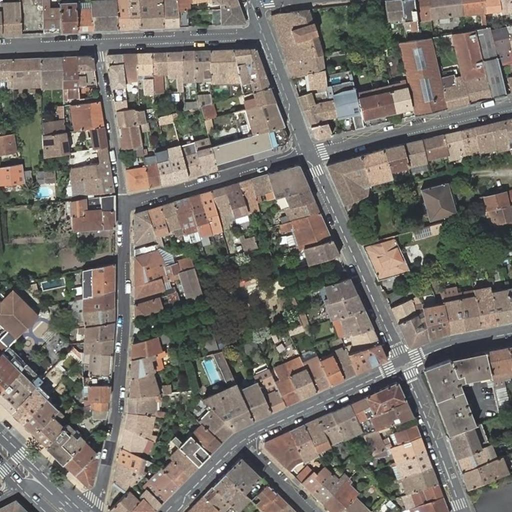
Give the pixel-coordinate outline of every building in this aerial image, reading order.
[(60,7),(60,4),(59,3),(57,4),(58,8),(54,8),(50,8),(50,6),(47,6),(47,0),(42,0),(44,28),(61,27),(60,7)] [(116,0),(95,0),(91,0),(91,2),(92,8),(93,31),(117,29),(116,0)] [(127,0),(116,0),(117,29),(129,29),(127,0)] [(138,0),(127,0),(129,29),(140,29),(138,0)] [(164,27),(162,0),(138,0),(140,29),(164,27)] [(162,0),(164,27),(179,27),(178,11),(177,0),(162,0)] [(177,0),(178,11),(188,11),(191,11),(190,7),(190,0),(191,0),(177,0)] [(240,9),(237,0),(203,0),(205,4),(215,4),(220,3),(221,6),(221,9),(240,9)] [(400,0),(386,0),(385,0),(388,20),(403,18),(400,0)] [(413,0),(400,0),(403,18),(404,29),(410,28),(410,29),(416,29),(415,20),(413,0)] [(413,0),(415,20),(430,18),(428,0),(413,0)] [(428,0),(430,18),(462,13),(460,0),(428,0)] [(482,28),(487,27),(485,12),(483,0),(460,0),(462,13),(480,11),(482,28)] [(483,0),(485,12),(495,11),(495,16),(501,15),(499,0),(483,0)] [(511,13),(511,0),(499,0),(501,15),(511,13)] [(87,8),(76,9),(77,32),(93,31),(92,8),(91,2),(87,2),(87,8)] [(20,3),(0,3),(1,35),(22,34),(20,3)] [(76,9),(76,3),(60,4),(60,7),(61,27),(61,32),(77,32),(76,9)] [(213,25),(221,25),(220,9),(212,10),(213,25)] [(246,23),(240,9),(221,9),(220,9),(221,25),(245,24),(246,23)] [(287,62),(322,53),(308,10),(278,13),(271,16),(275,25),(287,62)] [(178,11),(179,27),(188,26),(188,11),(178,11)] [(503,25),(490,27),(500,65),(508,64),(509,68),(511,67),(511,65),(511,63),(511,62),(511,52),(505,24),(503,25)] [(405,41),(398,42),(415,116),(506,94),(490,27),(487,27),(482,28),(473,29),(464,31),(450,34),(460,75),(454,76),(453,74),(440,77),(430,37),(417,39),(405,41)] [(254,48),(249,49),(252,61),(251,61),(249,74),(253,91),(270,87),(255,49),(254,48)] [(240,83),(233,49),(210,50),(211,82),(211,83),(240,83)] [(252,61),(249,49),(233,49),(240,83),(243,94),(247,93),(253,91),(249,74),(251,61),(252,61)] [(211,82),(210,50),(194,51),(196,78),(202,78),(203,82),(211,82)] [(196,78),(194,51),(182,52),(183,77),(183,85),(186,86),(186,82),(192,82),(192,87),(196,87),(196,78)] [(168,75),(167,52),(151,53),(153,76),(153,91),(153,94),(164,93),(163,75),(168,75)] [(183,77),(182,52),(167,52),(168,75),(169,77),(178,77),(179,91),(184,91),(183,86),(183,85),(183,77)] [(153,76),(151,53),(137,54),(138,79),(145,79),(145,94),(153,94),(153,91),(153,76)] [(287,62),(292,77),(296,76),(305,74),(307,73),(324,70),(324,76),(331,74),(330,69),(326,69),(323,53),(322,53),(287,62)] [(125,81),(122,54),(108,55),(107,56),(112,88),(125,87),(125,81)] [(138,79),(137,54),(122,54),(125,81),(138,80),(138,79)] [(80,99),(79,87),(77,56),(62,57),(63,86),(63,101),(68,101),(68,99),(68,95),(77,94),(77,99),(80,99)] [(79,87),(97,85),(92,56),(77,56),(79,87)] [(63,86),(62,57),(40,58),(41,86),(41,87),(46,87),(46,80),(58,79),(59,87),(63,86)] [(41,86),(40,58),(12,59),(13,87),(16,87),(16,81),(32,81),(32,86),(41,86)] [(13,87),(12,59),(0,59),(0,80),(8,80),(8,87),(13,87)] [(309,89),(326,86),(324,76),(324,70),(307,73),(305,74),(296,76),(297,78),(305,77),(305,76),(308,76),(309,89)] [(401,82),(389,85),(395,111),(411,107),(405,78),(400,79),(401,82)] [(46,87),(59,87),(58,79),(46,80),(46,87)] [(333,100),(336,116),(338,116),(355,112),(355,115),(352,115),(356,129),(364,127),(362,119),(360,111),(355,92),(353,81),(326,86),(328,101),(333,100)] [(389,85),(373,89),(378,115),(395,111),(389,85)] [(270,87),(253,91),(247,93),(251,108),(263,104),(275,101),(270,87)] [(378,115),(373,89),(355,92),(360,111),(362,119),(378,115)] [(299,96),(303,110),(310,108),(309,105),(314,104),(326,101),(324,91),(311,94),(311,92),(299,96)] [(201,106),(211,103),(211,97),(197,97),(197,103),(197,107),(201,106)] [(310,127),(326,123),(326,118),(336,116),(333,100),(328,101),(326,101),(314,104),(309,105),(310,108),(303,110),(304,110),(310,127)] [(78,130),(90,129),(103,126),(99,101),(74,104),(78,130)] [(127,101),(115,103),(116,112),(127,110),(127,101)] [(284,126),(275,101),(263,104),(251,108),(243,110),(250,134),(248,135),(248,138),(271,131),(284,126)] [(213,106),(212,103),(211,103),(201,106),(205,121),(210,119),(217,117),(213,106)] [(42,124),(43,136),(65,132),(64,121),(64,118),(64,106),(61,106),(61,114),(59,115),(60,121),(42,124)] [(142,113),(144,113),(144,110),(140,111),(139,111),(136,111),(134,109),(127,110),(116,112),(119,127),(138,124),(142,123),(144,123),(142,113)] [(173,120),(172,114),(167,115),(158,117),(160,125),(174,122),(173,120)] [(160,125),(158,117),(158,120),(149,122),(149,127),(160,125)] [(210,119),(205,121),(208,133),(214,131),(210,119)] [(509,148),(504,120),(491,123),(496,151),(509,148)] [(331,135),(326,123),(310,127),(314,137),(317,138),(331,135)] [(479,149),(481,157),(496,154),(496,151),(491,123),(475,127),(479,149)] [(138,124),(119,127),(121,140),(124,140),(125,147),(142,144),(141,136),(138,124)] [(88,150),(107,147),(105,135),(103,126),(90,129),(91,137),(86,138),(88,150)] [(212,148),(215,163),(267,148),(285,145),(288,138),(284,126),(271,131),(248,138),(212,148)] [(479,149),(475,127),(460,130),(464,152),(479,149)] [(448,156),(449,159),(465,156),(464,152),(460,130),(443,134),(448,156)] [(51,156),(69,153),(65,132),(43,136),(44,157),(51,156)] [(0,153),(16,151),(13,134),(0,136),(0,153)] [(427,161),(427,164),(431,163),(430,160),(448,156),(443,134),(422,139),(427,161)] [(199,141),(195,142),(202,173),(217,169),(215,163),(212,148),(209,139),(206,140),(207,144),(200,146),(199,141)] [(408,166),(408,169),(411,168),(410,165),(427,161),(422,139),(402,144),(408,166)] [(124,140),(121,140),(123,150),(132,149),(133,156),(143,154),(142,144),(125,147),(124,140)] [(202,173),(195,142),(180,146),(182,154),(188,177),(202,173)] [(402,144),(383,149),(389,170),(408,166),(402,144)] [(74,167),(109,161),(107,147),(88,150),(69,153),(69,156),(75,155),(77,164),(74,164),(74,167)] [(383,149),(360,155),(370,184),(373,183),(372,181),(387,176),(388,179),(392,178),(389,170),(383,149)] [(155,153),(155,155),(161,184),(174,181),(167,157),(166,150),(155,153)] [(167,157),(174,181),(176,181),(188,177),(182,154),(167,157)] [(155,155),(144,157),(146,166),(149,186),(161,184),(155,155)] [(335,186),(343,204),(364,196),(359,185),(366,182),(367,185),(370,184),(360,155),(327,165),(326,166),(335,186)] [(72,180),(111,176),(109,161),(74,167),(69,168),(69,171),(71,171),(72,180)] [(24,172),(22,164),(0,167),(0,185),(25,183),(25,182),(24,172)] [(278,196),(308,187),(299,165),(298,165),(267,174),(274,197),(276,197),(278,196)] [(129,166),(125,166),(126,169),(129,191),(149,186),(146,166),(129,169),(129,166)] [(44,172),(44,184),(55,183),(55,170),(44,172)] [(31,171),(24,172),(25,182),(32,181),(31,171)] [(274,197),(267,174),(250,179),(257,203),(261,201),(262,201),(267,199),(274,197)] [(101,193),(114,191),(111,176),(72,180),(74,196),(99,193),(101,193)] [(259,210),(257,203),(250,179),(238,183),(247,212),(248,214),(259,210)] [(451,196),(447,182),(421,189),(424,200),(424,202),(422,202),(423,208),(426,207),(426,208),(429,220),(455,213),(451,199),(455,198),(454,195),(451,196)] [(247,212),(238,183),(224,187),(232,211),(232,212),(233,216),(247,212)] [(232,211),(224,187),(210,191),(220,225),(226,223),(225,221),(223,215),(232,212),(232,211)] [(314,200),(308,187),(278,196),(283,208),(285,208),(314,200)] [(511,190),(480,198),(483,209),(487,209),(488,211),(508,206),(508,205),(511,204),(511,190)] [(211,229),(220,226),(220,225),(210,191),(200,194),(211,229)] [(73,231),(114,227),(114,194),(100,196),(101,197),(83,198),(71,201),(73,231)] [(211,230),(211,229),(200,194),(188,198),(197,228),(199,233),(201,233),(211,230)] [(197,228),(188,198),(174,202),(183,233),(197,228)] [(319,212),(314,200),(285,208),(288,215),(280,217),(282,223),(319,212)] [(175,235),(183,233),(174,202),(160,206),(169,232),(169,234),(173,233),(172,231),(174,230),(175,235)] [(511,204),(508,206),(488,211),(488,215),(491,215),(493,223),(511,218),(511,204)] [(169,232),(160,206),(147,210),(155,237),(156,240),(157,243),(157,244),(163,246),(160,235),(169,232)] [(155,237),(147,210),(134,214),(134,244),(155,237)] [(232,212),(223,215),(225,221),(234,218),(233,216),(232,212)] [(248,214),(247,212),(233,216),(234,218),(235,221),(248,217),(248,214)] [(291,248),(292,251),(301,249),(331,240),(319,212),(282,223),(279,224),(281,233),(291,230),(292,231),(298,229),(302,245),(291,248)] [(451,231),(448,220),(401,233),(402,237),(413,234),(414,239),(443,232),(444,235),(451,233),(450,232),(451,231)] [(199,233),(200,238),(212,234),(212,233),(211,230),(201,233),(199,233)] [(362,245),(377,240),(375,233),(361,238),(359,239),(362,245)] [(394,238),(393,235),(383,239),(377,240),(362,245),(363,247),(394,238)] [(239,237),(244,252),(257,248),(254,237),(244,240),(242,236),(239,237)] [(410,271),(394,238),(363,247),(378,280),(410,271)] [(301,249),(306,265),(339,255),(331,240),(301,249)] [(178,272),(194,267),(191,259),(185,261),(186,264),(177,267),(177,263),(164,267),(162,259),(156,249),(155,250),(153,244),(145,247),(144,246),(134,249),(134,286),(167,275),(178,272)] [(83,298),(114,291),(114,263),(83,270),(83,294),(77,294),(77,300),(83,298)] [(184,290),(187,301),(202,297),(200,287),(194,270),(194,268),(194,267),(178,272),(167,275),(169,280),(180,277),(184,290)] [(169,281),(169,280),(167,275),(134,286),(134,298),(165,289),(163,283),(169,281)] [(356,293),(349,277),(318,287),(322,300),(323,300),(324,303),(356,293)] [(441,295),(442,303),(448,333),(464,330),(458,297),(457,292),(456,287),(440,290),(441,295)] [(490,292),(489,287),(473,290),(480,326),(496,323),(490,292)] [(511,320),(511,317),(506,288),(490,292),(496,323),(511,320)] [(473,290),(473,289),(457,292),(458,297),(464,330),(480,326),(473,290)] [(69,302),(70,310),(82,308),(114,303),(114,291),(83,298),(77,300),(69,302)] [(7,347),(8,346),(38,317),(12,292),(5,299),(0,304),(0,303),(0,322),(9,331),(0,340),(7,347)] [(169,302),(170,306),(180,303),(177,292),(167,295),(169,302)] [(413,292),(389,303),(391,308),(411,299),(416,296),(413,292)] [(363,309),(356,293),(324,303),(331,320),(332,319),(339,316),(363,309)] [(299,311),(292,295),(289,296),(296,312),(299,311)] [(422,304),(416,296),(411,299),(414,305),(422,304)] [(134,305),(134,317),(170,306),(169,302),(162,304),(160,298),(134,305)] [(414,305),(411,299),(391,308),(397,323),(408,346),(410,347),(428,339),(424,315),(418,318),(416,314),(415,315),(414,305)] [(114,306),(114,303),(82,308),(83,311),(85,321),(79,322),(78,322),(79,328),(80,328),(81,328),(82,328),(115,322),(114,306)] [(422,307),(422,304),(414,305),(415,315),(416,314),(423,311),(424,315),(428,339),(442,334),(448,333),(442,303),(422,307)] [(46,308),(41,313),(47,319),(51,317),(46,308)] [(299,311),(296,312),(301,321),(307,320),(304,309),(299,311)] [(372,327),(363,309),(339,316),(332,319),(333,324),(341,321),(344,333),(345,336),(349,335),(372,327)] [(207,337),(214,335),(209,320),(202,322),(207,337)] [(302,325),(303,328),(307,327),(309,326),(307,320),(301,321),(302,325)] [(340,335),(344,333),(341,321),(333,324),(337,336),(340,335)] [(81,328),(80,328),(79,334),(85,334),(85,342),(113,338),(114,322),(115,322),(82,328),(81,328)] [(41,336),(47,342),(57,332),(54,324),(41,336)] [(303,328),(302,325),(287,330),(289,334),(304,330),(303,328)] [(309,326),(307,327),(303,328),(304,330),(308,338),(313,336),(310,326),(309,326)] [(379,343),(372,327),(349,335),(352,346),(346,348),(348,353),(379,343)] [(168,332),(133,343),(132,359),(163,350),(162,347),(160,348),(158,343),(170,340),(168,332)] [(218,338),(221,348),(235,344),(232,334),(218,338)] [(212,353),(219,351),(214,335),(207,337),(202,338),(208,355),(212,353)] [(79,352),(112,354),(113,338),(85,342),(81,343),(80,349),(79,349),(79,352)] [(245,354),(258,350),(254,340),(242,344),(245,354)] [(69,352),(74,347),(71,344),(70,343),(64,348),(69,352)] [(386,359),(379,343),(348,353),(357,372),(386,359)] [(0,390),(26,364),(8,346),(7,347),(0,354),(0,390)] [(332,354),(343,379),(357,372),(348,353),(346,348),(343,349),(342,347),(331,352),(331,353),(332,354)] [(511,376),(511,368),(511,369),(507,347),(484,352),(485,355),(490,375),(491,380),(511,376)] [(164,355),(163,350),(132,359),(130,379),(153,372),(162,369),(158,357),(164,355)] [(236,384),(221,351),(219,351),(212,353),(218,368),(219,367),(228,387),(202,399),(209,405),(234,429),(234,428),(252,420),(239,390),(236,384)] [(83,377),(83,385),(89,385),(110,385),(112,354),(79,352),(82,355),(82,359),(89,359),(89,377),(83,377)] [(472,426),(456,383),(462,382),(487,376),(490,375),(485,355),(484,352),(446,359),(420,369),(445,435),(472,426)] [(318,359),(330,385),(343,379),(332,354),(331,353),(318,359)] [(301,360),(302,362),(316,356),(314,354),(301,360)] [(302,362),(316,391),(330,385),(318,359),(317,356),(316,356),(302,362)] [(284,363),(287,369),(300,399),(316,391),(302,362),(301,360),(299,357),(284,363)] [(276,374),(272,376),(285,405),(300,399),(287,369),(284,363),(274,368),(276,374)] [(0,390),(0,401),(11,412),(35,387),(42,380),(26,364),(0,390)] [(269,370),(269,369),(254,376),(255,376),(257,382),(269,409),(274,407),(275,410),(285,405),(272,376),(269,370)] [(153,372),(130,379),(129,396),(128,396),(128,397),(159,394),(153,372)] [(257,382),(239,390),(252,420),(270,412),(269,409),(257,382)] [(397,382),(365,396),(373,415),(405,400),(397,382)] [(93,401),(109,400),(110,385),(89,385),(89,401),(93,401)] [(163,393),(172,392),(171,385),(162,385),(163,393)] [(11,412),(22,423),(46,398),(44,395),(40,399),(34,393),(37,389),(35,387),(11,412)] [(40,399),(44,395),(37,389),(34,393),(40,399)] [(159,394),(128,397),(128,413),(155,416),(163,417),(163,412),(155,411),(155,400),(159,400),(159,394)] [(365,396),(349,404),(362,431),(363,434),(376,429),(381,427),(388,425),(412,416),(406,401),(405,400),(373,415),(365,396)] [(22,423),(33,434),(58,410),(55,406),(51,409),(45,404),(49,400),(46,398),(22,423)] [(51,409),(55,406),(49,400),(45,404),(51,409)] [(82,407),(84,414),(90,410),(93,410),(108,410),(109,400),(93,401),(93,404),(82,407)] [(349,404),(331,412),(343,439),(344,439),(347,437),(345,433),(357,428),(359,432),(362,431),(349,404)] [(209,411),(199,421),(201,424),(220,442),(234,429),(209,405),(206,408),(209,411)] [(33,434),(45,446),(64,427),(58,421),(63,415),(58,410),(33,434)] [(93,419),(106,419),(108,411),(108,410),(93,410),(93,419)] [(343,439),(331,412),(317,418),(330,445),(332,444),(331,441),(339,438),(340,440),(343,439)] [(155,416),(128,413),(124,428),(150,440),(155,416)] [(317,452),(330,445),(317,418),(304,424),(317,452)] [(484,446),(489,444),(481,422),(472,426),(445,435),(455,458),(481,448),(484,446)] [(45,446),(63,463),(84,441),(67,424),(65,425),(64,427),(45,446)] [(189,435),(209,454),(220,442),(201,424),(198,426),(189,435)] [(316,456),(318,454),(317,452),(304,424),(290,431),(301,455),(304,462),(305,463),(308,462),(306,457),(314,453),(316,456)] [(420,437),(416,424),(394,433),(398,445),(420,437)] [(363,434),(373,454),(378,453),(386,450),(390,448),(392,447),(391,445),(390,443),(388,437),(381,440),(377,432),(382,430),(383,431),(389,428),(388,425),(381,427),(376,429),(363,434)] [(124,428),(120,448),(145,458),(146,455),(153,441),(150,440),(124,428)] [(301,455),(290,431),(264,442),(264,446),(285,467),(292,459),(301,455)] [(175,435),(171,439),(180,448),(198,466),(209,454),(189,435),(182,442),(175,435)] [(390,461),(391,464),(395,462),(426,451),(420,437),(398,445),(395,446),(392,447),(390,448),(394,459),(390,461)] [(63,463),(75,474),(99,450),(95,446),(92,449),(84,441),(63,463)] [(487,458),(488,460),(490,460),(484,446),(481,448),(485,459),(487,458)] [(117,462),(144,475),(147,472),(142,470),(144,463),(148,464),(149,460),(145,458),(120,448),(117,462)] [(172,459),(188,475),(198,466),(180,448),(177,450),(181,455),(177,460),(172,455),(170,457),(172,459)] [(455,458),(460,472),(488,460),(487,458),(485,459),(481,448),(455,458)] [(99,450),(75,474),(87,487),(92,485),(99,450)] [(177,450),(172,455),(177,460),(181,455),(177,450)] [(395,462),(401,477),(431,466),(426,451),(395,462)] [(510,468),(511,471),(511,463),(508,454),(505,455),(506,458),(502,460),(507,470),(510,468)] [(303,459),(301,455),(292,459),(285,467),(288,469),(295,463),(303,459)] [(338,460),(336,455),(324,466),(316,473),(313,471),(301,483),(313,494),(332,474),(328,470),(338,460)] [(460,472),(467,489),(500,475),(511,471),(510,468),(507,470),(502,460),(506,458),(505,455),(494,458),(490,460),(488,460),(460,472)] [(260,477),(240,458),(225,474),(244,493),(260,477)] [(163,469),(179,485),(188,475),(172,459),(163,469)] [(140,478),(144,475),(117,462),(113,483),(113,484),(114,484),(124,492),(123,493),(124,494),(133,486),(138,481),(138,480),(140,478)] [(150,479),(169,495),(179,485),(163,469),(156,463),(155,463),(152,466),(158,471),(150,479)] [(296,478),(301,483),(313,471),(308,466),(296,478)] [(431,466),(401,477),(401,478),(398,479),(399,483),(402,481),(407,494),(437,483),(431,466)] [(338,480),(332,474),(313,494),(323,504),(348,479),(351,476),(348,473),(346,474),(345,473),(338,480)] [(213,486),(237,510),(249,498),(244,493),(225,474),(213,486)] [(150,479),(149,480),(146,484),(143,486),(146,489),(161,503),(169,495),(150,479)] [(348,479),(323,504),(331,511),(339,511),(355,496),(358,493),(349,484),(351,481),(348,479)] [(437,483),(407,494),(412,508),(443,497),(437,483)] [(251,500),(261,510),(277,494),(267,484),(251,500)] [(141,494),(133,486),(124,494),(109,509),(112,511),(127,511),(140,500),(138,498),(141,494)] [(220,511),(235,511),(237,510),(213,486),(203,496),(220,511)] [(146,489),(141,494),(138,498),(140,500),(127,511),(152,511),(161,503),(146,489)] [(277,511),(287,503),(277,494),(261,510),(258,511),(277,511)] [(220,511),(203,496),(187,511),(220,511)] [(370,511),(355,496),(339,511),(370,511)] [(448,511),(447,507),(443,497),(412,508),(409,509),(403,511),(412,511),(414,511),(448,511)] [(23,511),(14,503),(0,510),(0,511),(23,511)] [(295,511),(287,503),(277,511),(295,511)]
